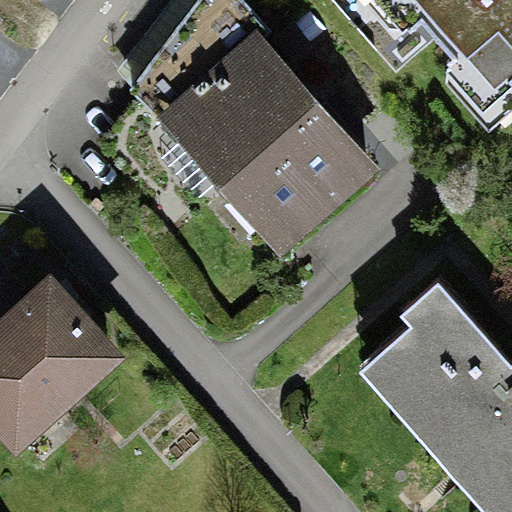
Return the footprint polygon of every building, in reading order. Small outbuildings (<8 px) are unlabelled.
[(268,28),(243,0),(197,0),(132,86),(163,121),(170,115),(256,39),(268,28)] [(511,0),(384,0),(410,29),(421,20),(452,56),(447,61),(483,102),(511,75),(511,0)] [(279,239),(366,162),(256,39),(170,115),(279,239)] [(511,357),(510,359),(438,277),(402,308),(412,319),(381,347),(413,383),(404,391),(424,414),(415,422),(469,482),(478,474),(497,497),(507,489),(511,495),(511,357)] [(79,295),(68,305),(49,284),(0,327),(0,415),(16,434),(109,351),(80,319),(92,309),(79,295)]
